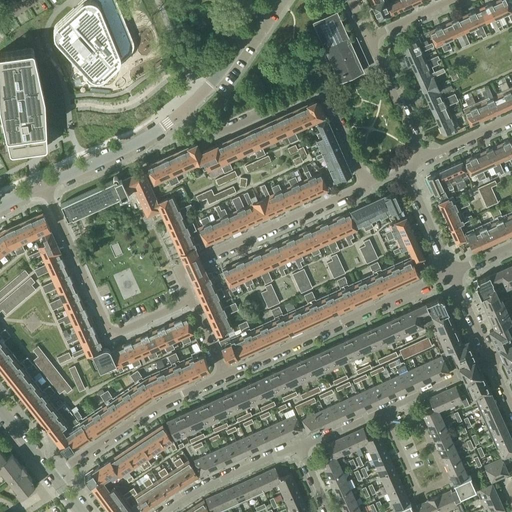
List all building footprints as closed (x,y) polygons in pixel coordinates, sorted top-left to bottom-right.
[(131,41),(131,40),(114,0),(82,0),(55,26),(55,27),(54,28),(54,30),(53,31),(53,33),(54,35),(55,37),(56,39),(89,75),(90,76),(92,77),(94,77),(96,78),(98,78),(99,77),(101,77),(103,76),(116,63),(114,61),(119,56),(125,53),(127,52),(129,51),(130,49),(131,48),(131,46),(131,44),(131,43),(131,41)] [(381,0),(372,4),(378,19),(390,14),(386,5),(384,0),(381,0)] [(390,14),(405,8),(401,0),(397,0),(386,5),(390,14)] [(503,13),(497,0),(488,4),(500,29),(503,28),(499,18),(504,16),(503,13)] [(511,10),(507,0),(496,0),(497,0),(503,13),(504,16),(509,14),(511,20),(511,19),(511,10)] [(500,29),(488,4),(480,8),(486,21),(490,19),(496,31),(500,29)] [(481,23),(486,21),(480,8),(471,11),(481,34),(483,36),(486,35),(481,23)] [(320,53),(333,81),(339,79),(340,80),(363,70),(362,69),(368,66),(356,37),(350,40),(337,10),(314,20),(318,30),(312,32),(315,40),(321,38),(327,50),(320,53)] [(481,34),(471,11),(463,15),(469,29),(470,32),(475,30),(478,35),(481,34)] [(464,31),(469,29),(463,15),(455,19),(466,44),(470,42),(466,34),(464,31)] [(466,44),(455,19),(446,23),(452,36),(457,34),(458,37),(462,46),(466,44)] [(454,39),(452,36),(446,23),(438,27),(448,49),(452,47),(449,41),(454,39)] [(448,49),(438,27),(429,31),(435,44),(436,47),(441,44),(444,51),(448,49)] [(403,44),(403,46),(406,53),(428,43),(426,40),(419,43),(416,35),(410,38),(411,41),(403,44)] [(406,53),(410,62),(424,55),(422,51),(433,46),(432,42),(428,43),(406,53)] [(12,152),(13,152),(45,147),(46,146),(46,145),(44,96),(33,49),(32,48),(31,48),(0,52),(0,106),(10,150),(11,151),(12,152)] [(424,55),(410,62),(414,70),(436,60),(439,59),(437,55),(429,58),(426,60),(424,55)] [(436,60),(414,70),(419,80),(443,69),(443,67),(434,71),(432,66),(438,63),(436,60)] [(422,87),(423,89),(437,82),(433,75),(444,71),(443,69),(419,80),(422,87)] [(458,77),(455,70),(449,72),(452,80),(458,77)] [(506,81),(502,82),(511,103),(511,87),(510,89),(509,86),(506,81)] [(423,89),(423,90),(423,91),(426,98),(452,86),(451,84),(440,89),(437,82),(423,89)] [(503,92),(498,95),(504,108),(511,104),(511,103),(502,82),(499,84),(501,89),(503,92)] [(452,86),(426,98),(431,108),(456,96),(455,94),(444,98),(441,93),(452,88),(452,86)] [(488,86),(484,87),(496,112),(504,108),(498,95),(493,97),(492,94),(488,86)] [(484,87),(481,89),(484,97),(486,100),(481,102),(487,116),(496,112),(484,87)] [(456,96),(431,108),(435,116),(449,110),(447,105),(458,100),(456,96)] [(472,96),(469,97),(479,120),(487,116),(481,102),(476,104),(475,101),(472,96)] [(469,108),(464,110),(467,118),(470,124),(479,120),(469,97),(465,99),(468,105),(469,108)] [(315,99),(311,101),(319,117),(325,114),(319,101),(316,102),(315,99)] [(311,101),(301,106),(308,122),(319,117),(311,101)] [(301,106),(296,108),(284,113),(296,139),(298,138),(294,128),(308,122),(301,106)] [(435,116),(439,125),(456,117),(463,114),(462,110),(451,115),(449,110),(435,116)] [(284,113),(268,121),(275,137),(285,132),(290,142),(296,139),(284,113)] [(351,174),(346,162),(326,117),(317,121),(324,136),(310,142),(312,145),(318,143),(322,152),(315,155),(317,159),(324,156),(335,181),(333,182),(334,185),(340,182),(339,179),(351,174)] [(455,118),(439,125),(442,133),(451,129),(452,132),(457,129),(456,127),(458,126),(456,121),(455,118)] [(268,121),(263,123),(251,128),(262,154),(265,153),(261,143),(275,137),(268,121)] [(251,128),(234,136),(241,152),(253,147),(257,157),(262,154),(251,128)] [(234,136),(217,143),(229,169),(232,168),(228,158),(241,152),(234,136)] [(511,148),(508,140),(499,144),(506,158),(509,156),(511,163),(511,148)] [(196,142),(180,150),(187,166),(199,160),(203,168),(207,167),(200,151),(196,142)] [(229,169),(217,143),(200,151),(207,167),(220,161),(225,171),(229,169)] [(499,160),(506,158),(499,144),(491,148),(502,173),(504,172),(499,160)] [(491,148),(482,152),(488,165),(492,164),(495,172),(499,170),(500,173),(502,173),(491,148)] [(180,150),(163,157),(175,183),(178,181),(174,171),(187,166),(180,150)] [(483,168),(488,165),(482,152),(473,156),(483,178),(486,176),(483,168)] [(483,178),(473,156),(464,160),(470,173),(475,171),(479,180),(483,178)] [(171,184),(175,183),(163,157),(147,164),(154,180),(167,175),(171,184)] [(468,174),(462,161),(436,172),(443,186),(447,184),(449,187),(452,185),(451,182),(456,180),(460,190),(464,188),(463,187),(466,185),(463,177),(468,174)] [(318,192),(311,176),(308,170),(305,171),(308,178),(303,180),(310,196),(318,192)] [(148,215),(151,214),(160,210),(157,202),(143,171),(124,180),(122,176),(118,178),(118,177),(117,176),(116,176),(115,176),(114,177),(113,178),(113,179),(114,180),(68,200),(68,199),(67,199),(67,198),(66,198),(65,198),(64,198),(63,199),(63,200),(63,201),(62,201),(62,203),(61,203),(68,220),(116,198),(117,199),(136,190),(148,215)] [(311,176),(318,192),(327,188),(320,172),(311,176)] [(444,188),(443,186),(436,172),(427,176),(434,193),(444,188)] [(301,200),(310,196),(303,180),(298,182),(295,176),(291,177),(301,200)] [(285,188),(292,204),(301,200),(291,177),(288,179),(291,185),(285,188)] [(497,184),(495,180),(478,187),(487,207),(498,202),(491,187),(497,184)] [(263,184),(275,211),(284,208),(274,185),(271,187),(274,193),(270,195),(265,183),(263,184)] [(284,208),(292,204),(285,188),(281,190),(278,183),(274,185),(284,208)] [(259,199),(266,215),(275,211),(263,184),(260,185),(265,197),(259,199)] [(258,219),(266,215),(259,199),(257,200),(256,197),(251,200),(247,191),(245,192),(258,219)] [(396,221),(401,219),(398,214),(397,210),(402,208),(395,193),(394,191),(385,195),(392,211),(396,221)] [(237,196),(249,223),(258,219),(245,192),(243,193),(248,205),(244,206),(239,194),(237,196)] [(452,194),(440,200),(438,201),(443,212),(468,201),(467,199),(466,200),(465,197),(460,200),(459,198),(455,200),(452,194)] [(157,202),(160,210),(161,212),(177,205),(173,195),(157,202)] [(385,195),(351,210),(358,226),(363,225),(365,230),(373,226),(371,221),(392,211),(385,195)] [(233,211),(240,227),(249,223),(237,196),(231,198),(237,210),(233,211)] [(468,201),(443,212),(448,222),(461,216),(458,209),(461,207),(469,204),(468,201)] [(177,205),(161,212),(166,222),(182,214),(188,212),(187,209),(192,207),(190,203),(179,208),(177,205)] [(216,219),(223,235),(232,231),(222,209),(221,209),(218,204),(215,206),(220,217),(216,219)] [(232,231),(240,227),(233,211),(228,214),(225,207),(222,209),(232,231)] [(491,241),(507,233),(509,232),(502,216),(498,207),(491,210),(495,220),(484,225),(491,241)] [(356,227),(349,211),(341,215),(351,238),(354,237),(351,230),(356,227)] [(509,232),(511,231),(511,211),(502,216),(509,232)] [(37,214),(44,230),(50,228),(43,212),(37,214)] [(41,232),(44,230),(37,214),(1,231),(0,231),(0,254),(10,246),(13,244),(17,254),(26,250),(21,241),(41,232)] [(182,214),(166,222),(170,231),(186,224),(182,214)] [(462,218),(461,216),(448,222),(452,232),(461,228),(459,224),(473,218),(471,214),(466,217),(462,218)] [(215,239),(223,235),(216,219),(210,222),(207,215),(204,217),(215,239)] [(351,238),(341,215),(332,219),(339,235),(344,233),(349,244),(353,243),(351,238)] [(198,227),(205,243),(215,239),(204,217),(200,218),(203,225),(198,227)] [(387,235),(409,225),(405,217),(401,219),(396,221),(390,224),(392,229),(385,232),(387,235)] [(334,238),(339,235),(332,219),(324,223),(336,250),(339,249),(334,238)] [(186,224),(170,231),(174,241),(190,234),(190,232),(196,230),(192,221),(186,224)] [(336,250),(324,223),(315,227),(322,243),(327,241),(332,252),(336,250)] [(395,236),(397,240),(413,233),(409,225),(387,235),(388,239),(395,236)] [(465,233),(471,246),(472,249),(491,241),(484,225),(465,233)] [(317,245),(322,243),(315,227),(307,230),(317,253),(320,251),(317,245)] [(29,256),(57,244),(51,230),(50,228),(44,230),(41,232),(42,234),(45,242),(38,245),(40,249),(28,254),(29,256)] [(466,238),(461,228),(452,232),(456,242),(466,238)] [(317,253),(307,230),(298,234),(306,250),(310,248),(313,255),(316,253),(317,253)] [(394,251),(416,241),(413,233),(397,240),(399,246),(393,249),(394,251)] [(190,234),(174,241),(179,251),(186,247),(195,243),(190,234)] [(301,253),(306,250),(298,234),(290,238),(300,261),(304,259),(301,253)] [(301,262),(300,261),(290,238),(281,242),(289,258),(293,256),(299,267),(302,266),(301,262)] [(463,248),(462,246),(467,243),(467,241),(466,238),(456,242),(459,248),(460,247),(462,251),(467,249),(466,247),(463,248)] [(411,253),(420,249),(416,241),(394,251),(394,253),(408,247),(411,253)] [(283,260),(289,258),(281,242),(273,246),(283,268),(286,267),(283,260)] [(191,257),(198,254),(196,250),(201,248),(198,243),(195,244),(195,243),(186,247),(191,257)] [(42,254),(44,259),(60,252),(60,251),(57,244),(29,256),(30,259),(42,254)] [(285,273),(283,268),(273,246),(265,250),(272,266),(277,263),(282,275),(285,273)] [(186,247),(179,251),(182,258),(184,258),(185,260),(191,257),(186,247)] [(422,257),(423,257),(420,249),(411,253),(416,265),(422,263),(423,265),(420,267),(421,269),(426,266),(424,262),(422,257)] [(267,268),(272,266),(265,250),(256,253),(268,281),(272,279),(267,268)] [(64,260),(60,252),(44,259),(46,264),(35,268),(37,273),(64,260)] [(268,281),(256,253),(248,257),(255,273),(260,271),(265,282),(268,281)] [(250,276),(255,273),(248,257),(239,261),(249,283),(253,282),(250,276)] [(410,277),(417,274),(418,273),(411,257),(403,261),(410,277)] [(49,271),(52,276),(68,269),(64,260),(37,273),(38,276),(49,271)] [(249,283),(239,261),(231,265),(238,281),(243,278),(249,290),(252,289),(249,283)] [(377,292),(393,285),(386,269),(382,271),(377,261),(369,264),(373,274),(370,276),(377,292)] [(393,285),(403,280),(410,277),(403,261),(386,269),(393,285)] [(511,263),(499,270),(504,280),(507,287),(511,284),(511,263)] [(233,283),(238,281),(231,265),(222,269),(232,290),(236,288),(233,283)] [(72,277),(68,269),(52,276),(53,280),(42,285),(44,290),(72,277)] [(198,273),(203,283),(211,280),(210,277),(213,275),(211,272),(207,274),(205,270),(198,273)] [(492,285),(493,284),(504,280),(499,270),(488,275),(492,285)] [(195,287),(203,283),(198,273),(192,276),(193,278),(191,279),(195,287)] [(344,307),(360,300),(353,283),(349,285),(344,275),(335,279),(340,289),(336,291),(344,307)] [(475,284),(478,291),(492,285),(488,275),(476,280),(475,284)] [(370,276),(353,283),(360,300),(377,292),(370,276)] [(56,287),(59,293),(75,285),(72,277),(44,290),(45,292),(56,287)] [(195,287),(197,290),(200,297),(216,290),(211,280),(203,283),(195,287)] [(279,302),(271,283),(265,286),(267,289),(261,292),(268,307),(279,302)] [(493,284),(492,285),(478,291),(484,305),(500,298),(493,284)] [(79,294),(75,285),(59,293),(61,298),(50,303),(52,306),(79,294)] [(200,297),(204,307),(220,300),(219,297),(224,295),(221,287),(216,290),(200,297)] [(311,322),(327,315),(320,298),(316,300),(312,290),(303,294),(308,304),(303,306),(311,322)] [(336,291),(320,298),(327,315),(344,307),(336,291)] [(64,304),(66,310),(83,302),(79,294),(52,306),(53,309),(64,304)] [(427,302),(432,312),(445,306),(442,299),(438,297),(427,302)] [(484,305),(490,317),(507,309),(502,297),(500,298),(484,305)] [(220,300),(204,307),(209,317),(236,305),(235,301),(223,306),(220,300)] [(284,304),(287,310),(294,307),(291,301),(284,304)] [(86,310),(83,302),(66,310),(68,314),(57,319),(58,322),(64,320),(86,310)] [(435,321),(431,313),(432,312),(427,302),(425,303),(416,307),(424,325),(425,326),(435,321)] [(209,317),(213,327),(229,320),(227,314),(238,309),(236,305),(209,317)] [(278,337),(294,330),(287,313),(284,315),(280,305),(271,309),(276,318),(270,321),(278,337)] [(294,330),(295,329),(311,322),(303,306),(287,313),(294,330)] [(445,306),(432,312),(431,313),(435,321),(437,327),(452,320),(445,306)] [(416,307),(411,309),(391,318),(399,336),(424,325),(416,307)] [(511,320),(507,309),(490,317),(495,328),(506,323),(510,322),(511,320)] [(71,321),(74,326),(90,319),(86,310),(64,320),(66,323),(71,321)] [(193,332),(186,315),(177,319),(188,342),(191,340),(188,334),(193,332)] [(374,347),(399,336),(391,318),(366,330),(374,347)] [(94,327),(90,319),(74,326),(76,331),(65,336),(66,340),(94,327)] [(177,319),(169,323),(176,339),(181,337),(184,343),(188,342),(177,319)] [(233,327),(229,320),(213,327),(218,337),(223,336),(222,332),(233,327)] [(245,352),(261,344),(254,328),(251,330),(247,320),(239,324),(243,333),(237,336),(245,352)] [(457,332),(452,320),(437,327),(435,328),(440,339),(457,332)] [(261,344),(278,337),(270,321),(254,328),(261,344)] [(172,341),(176,339),(169,323),(161,327),(171,349),(174,348),(172,341)] [(511,335),(506,323),(495,328),(489,331),(495,343),(511,335)] [(79,337),(81,343),(98,336),(94,327),(66,340),(68,342),(79,337)] [(161,327),(152,331),(160,347),(164,345),(167,351),(171,349),(161,327)] [(0,367),(46,426),(60,415),(55,408),(46,397),(54,391),(49,385),(41,391),(24,369),(32,363),(27,356),(19,363),(2,342),(11,336),(5,329),(0,332),(0,367)] [(349,358),(374,347),(366,330),(341,341),(349,358)] [(155,349),(160,347),(152,331),(144,335),(154,357),(157,356),(155,349)] [(440,339),(445,351),(451,348),(462,343),(457,332),(440,339)] [(144,335),(135,338),(143,355),(147,353),(150,359),(154,357),(144,335)] [(511,336),(511,335),(495,343),(498,350),(500,355),(504,363),(511,359),(511,336)] [(74,356),(85,351),(101,344),(98,336),(81,343),(83,347),(72,352),(74,356)] [(233,357),(245,352),(237,336),(230,339),(229,336),(225,338),(233,357)] [(138,357),(143,355),(135,338),(127,342),(137,365),(140,363),(138,357)] [(219,340),(223,348),(228,360),(233,357),(225,338),(219,340)] [(341,341),(316,352),(324,369),(349,358),(341,341)] [(467,341),(462,343),(451,348),(456,358),(472,351),(467,341)] [(127,342),(118,346),(126,362),(130,360),(133,367),(137,365),(127,342)] [(110,350),(116,362),(120,371),(123,370),(121,365),(126,362),(118,346),(110,350)] [(100,369),(116,362),(110,350),(108,351),(104,349),(103,348),(93,352),(100,369)] [(442,356),(433,360),(440,375),(449,371),(459,366),(456,358),(451,348),(445,351),(441,353),(442,356)] [(191,353),(193,356),(200,372),(207,369),(208,366),(203,354),(202,354),(201,349),(191,353)] [(472,351),(456,358),(459,366),(463,375),(466,381),(482,373),(479,366),(475,359),(472,351)] [(313,374),(324,369),(316,352),(292,364),(299,380),(305,378),(313,374)] [(84,419),(75,406),(71,409),(90,436),(152,394),(200,372),(193,356),(179,362),(175,353),(168,356),(172,366),(145,378),(143,379),(137,370),(130,375),(136,384),(113,399),(107,390),(105,391),(102,388),(98,391),(106,404),(84,419)] [(432,379),(440,375),(433,360),(425,364),(432,379)] [(274,392),(299,380),(292,364),(267,375),(274,392)] [(423,383),(432,379),(425,364),(416,368),(423,383)] [(414,387),(423,383),(416,368),(407,372),(414,387)] [(43,376),(39,372),(34,376),(37,380),(43,376)] [(405,391),(414,387),(407,372),(398,376),(405,391)] [(486,382),(482,373),(466,381),(469,389),(486,382)] [(249,403),(274,392),(267,375),(242,386),(249,403)] [(396,395),(405,391),(398,376),(389,380),(396,395)] [(387,399),(396,395),(389,380),(380,384),(387,399)] [(473,398),(490,391),(486,382),(469,389),(473,398)] [(379,403),(387,399),(380,384),(372,388),(379,403)] [(224,414),(249,403),(242,386),(217,397),(224,414)] [(456,386),(447,390),(453,404),(462,400),(465,406),(469,405),(464,394),(460,395),(456,386)] [(370,407),(379,403),(372,388),(363,392),(370,407)] [(453,404),(447,390),(438,394),(444,407),(445,407),(445,408),(453,404)] [(494,399),(490,391),(473,398),(474,399),(475,398),(478,406),(494,399)] [(361,411),(370,407),(363,392),(354,396),(361,411)] [(444,407),(438,394),(429,398),(434,409),(438,410),(444,407)] [(352,415),(361,411),(354,396),(345,400),(352,415)] [(224,414),(217,397),(192,409),(199,425),(224,414)] [(90,436),(71,409),(65,401),(63,402),(60,399),(55,402),(58,406),(55,408),(60,415),(46,426),(64,449),(64,450),(67,450),(68,450),(69,450),(73,447),(83,441),(87,437),(90,436)] [(497,408),(494,399),(478,406),(482,414),(497,408)] [(343,419),(352,415),(345,400),(336,403),(343,419)] [(335,423),(343,419),(336,403),(328,407),(335,423)] [(328,407),(319,411),(326,427),(335,423),(328,407)] [(486,423),(501,416),(497,408),(482,414),(486,423)] [(174,436),(199,425),(192,409),(167,420),(174,436)] [(423,414),(430,431),(445,424),(442,417),(441,417),(438,410),(434,409),(423,414)] [(322,429),(326,427),(319,411),(315,413),(314,411),(309,414),(316,429),(321,427),(322,429)] [(293,432),(302,428),(295,414),(286,418),(293,432)] [(309,433),(316,429),(309,414),(300,417),(307,431),(309,433)] [(505,425),(501,416),(486,423),(490,431),(505,425)] [(285,436),(293,432),(286,418),(278,422),(285,436)] [(276,440),(285,436),(278,422),(270,425),(276,440)] [(162,423),(149,432),(159,446),(168,441),(172,450),(177,448),(172,438),(162,423)] [(449,433),(445,424),(430,431),(434,439),(449,433)] [(268,444),(276,440),(270,425),(261,429),(268,444)] [(509,434),(505,425),(490,431),(494,440),(509,434)] [(360,445),(367,442),(368,438),(363,427),(354,432),(360,445)] [(259,447),(268,444),(261,429),(253,433),(259,447)] [(146,455),(159,446),(149,432),(135,441),(146,456),(146,455)] [(354,432),(344,436),(351,450),(360,446),(359,446),(360,445),(354,432)] [(251,451),(259,447),(253,433),(245,437),(251,451)] [(379,433),(368,438),(367,442),(370,449),(369,450),(372,457),(387,450),(379,433)] [(434,439),(438,447),(452,441),(449,433),(434,439)] [(511,442),(511,440),(509,434),(494,440),(497,448),(511,442)] [(344,436),(335,440),(341,454),(342,453),(343,454),(351,450),(344,436)] [(243,455),(251,451),(245,437),(236,440),(243,455)] [(234,459),(243,455),(236,440),(228,444),(234,459)] [(326,444),(331,455),(335,456),(341,454),(335,440),(326,444)] [(135,441),(122,450),(132,465),(138,461),(144,469),(152,464),(146,455),(146,456),(135,441)] [(456,449),(452,441),(438,447),(442,456),(456,449)] [(511,452),(511,442),(497,448),(501,457),(501,458),(511,452)] [(226,463),(234,459),(228,444),(219,448),(226,463)] [(218,466),(226,463),(219,448),(211,452),(218,466)] [(442,456),(445,464),(460,458),(456,449),(442,456)] [(122,450),(108,459),(119,474),(132,465),(122,450)] [(372,457),(376,465),(391,459),(387,450),(372,457)] [(209,470),(218,466),(211,452),(203,456),(209,470)] [(27,470),(22,465),(21,465),(11,453),(6,457),(5,457),(0,461),(0,470),(1,470),(9,480),(7,482),(9,484),(11,483),(16,490),(15,491),(19,496),(34,485),(30,480),(32,479),(26,471),(27,470)] [(320,460),(324,469),(338,463),(339,463),(343,461),(342,458),(337,460),(335,456),(331,455),(320,460)] [(201,474),(209,470),(203,456),(194,460),(201,474)] [(177,459),(190,479),(193,478),(199,475),(188,459),(183,463),(180,457),(177,459)] [(484,465),(490,479),(491,480),(508,473),(501,458),(501,457),(484,465)] [(464,466),(460,458),(445,464),(449,473),(464,466)] [(104,482),(109,478),(113,484),(119,479),(116,475),(119,474),(108,459),(94,468),(104,482)] [(182,484),(190,479),(177,459),(173,461),(177,467),(173,470),(182,484)] [(394,467),(391,459),(376,465),(379,474),(394,467)] [(338,463),(324,469),(328,478),(343,472),(339,463),(338,463)] [(449,473),(453,481),(467,475),(464,466),(449,473)] [(175,489),(182,484),(173,470),(168,473),(164,467),(161,469),(175,489)] [(280,478),(276,467),(267,471),(273,484),(279,482),(280,478)] [(379,474),(383,482),(398,475),(394,467),(379,474)] [(86,477),(94,489),(104,482),(94,468),(86,474),(86,477)] [(162,477),(157,480),(167,494),(175,489),(161,469),(158,471),(162,477)] [(272,485),(273,484),(267,471),(258,475),(266,492),(267,491),(267,489),(272,486),(272,485)] [(328,478),(332,487),(347,481),(347,480),(349,478),(348,476),(346,478),(343,472),(328,478)] [(279,482),(282,488),(295,482),(291,473),(280,478),(279,482)] [(467,475),(453,481),(452,481),(453,482),(453,481),(459,495),(475,488),(469,474),(470,474),(470,473),(467,475)] [(266,492),(258,475),(249,479),(256,493),(260,492),(261,494),(266,492)] [(402,484),(398,475),(383,482),(387,490),(402,484)] [(159,499),(167,494),(157,480),(153,483),(149,477),(146,479),(159,499)] [(94,489),(107,507),(122,496),(121,495),(113,484),(109,478),(104,482),(94,489)] [(480,498),(496,491),(492,482),(489,483),(487,478),(483,480),(485,485),(476,489),(480,498)] [(147,487),(142,490),(151,505),(159,499),(146,479),(143,481),(147,487)] [(250,496),(256,493),(249,479),(241,483),(248,500),(251,498),(250,496)] [(351,490),(347,481),(332,487),(337,497),(351,490)] [(281,489),(284,498),(299,491),(295,482),(282,488),(281,489)] [(244,501),(248,500),(241,483),(232,487),(239,501),(243,499),(244,501)] [(387,490),(390,498),(405,492),(402,484),(387,490)] [(110,511),(137,511),(143,509),(134,495),(137,493),(133,486),(121,495),(122,496),(107,507),(110,511)] [(233,504),(239,501),(232,487),(223,491),(231,507),(234,506),(233,504)] [(457,503),(451,489),(450,488),(442,492),(449,507),(455,504),(459,511),(462,511),(459,502),(457,503)] [(143,510),(151,505),(142,490),(137,493),(134,495),(143,509),(143,510)] [(337,497),(341,506),(355,499),(351,490),(337,497)] [(227,509),(231,507),(223,491),(215,494),(221,509),(227,507),(227,509)] [(284,498),(289,507),(303,501),(299,491),(284,498)] [(499,499),(496,491),(480,498),(484,506),(499,499)] [(390,498),(394,507),(409,500),(405,492),(390,498)] [(442,492),(438,494),(433,496),(440,511),(449,507),(442,492)] [(216,511),(221,509),(215,494),(206,498),(211,511),(216,511)] [(430,511),(436,511),(440,511),(433,496),(425,500),(430,511)] [(209,511),(204,499),(195,505),(199,511),(209,511)] [(351,511),(359,508),(355,499),(341,506),(343,511),(351,511)] [(495,511),(503,508),(499,499),(484,506),(486,511),(495,511)] [(409,500),(394,507),(392,508),(392,509),(393,508),(394,511),(414,511),(412,507),(409,501),(410,501),(410,500),(409,500)] [(419,511),(430,511),(425,500),(416,504),(419,511)] [(289,507),(290,511),(302,511),(307,510),(303,501),(289,507)]
